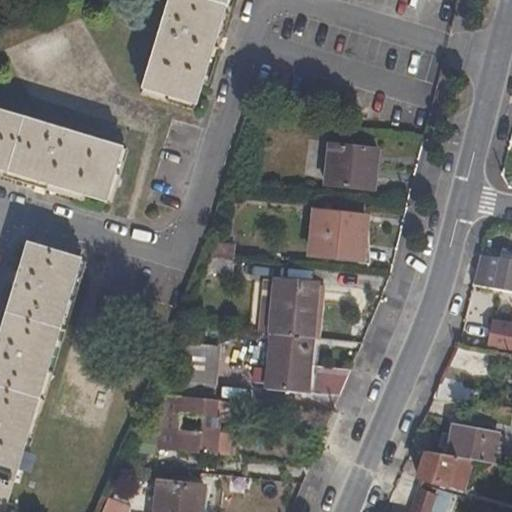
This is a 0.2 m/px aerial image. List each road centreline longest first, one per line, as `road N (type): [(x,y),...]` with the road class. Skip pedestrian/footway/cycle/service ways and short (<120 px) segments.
road 1 (tertiary): [(348,511),(438,293),(464,196)]
road 2 (tertiary): [(464,196),(511,9)]
